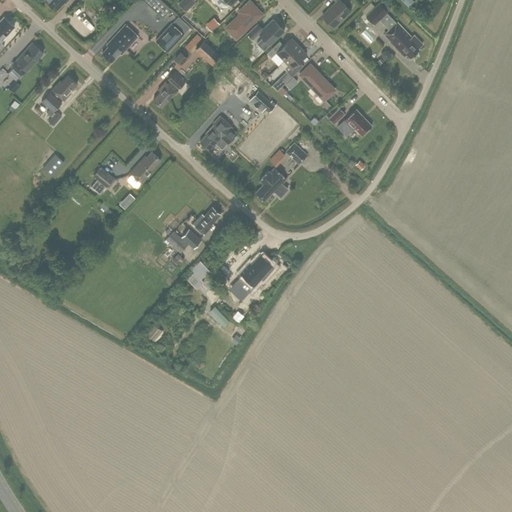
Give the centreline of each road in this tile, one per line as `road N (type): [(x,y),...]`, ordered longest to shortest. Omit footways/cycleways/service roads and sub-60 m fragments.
road 1 (residential): [(406,126),(354,206),(320,230),(273,233),(14,0)]
road 2 (residential): [(406,126),(280,0)]
road 3 (unclassified): [(406,126),(460,0)]
